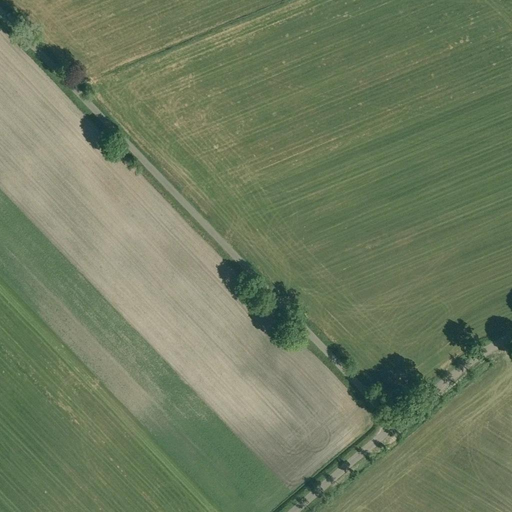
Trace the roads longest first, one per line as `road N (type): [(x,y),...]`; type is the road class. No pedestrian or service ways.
road 1 (unclassified): [(394,422),(0,9)]
road 2 (unclassified): [(394,422),(511,335)]
road 3 (unclassified): [(290,511),(394,422)]
